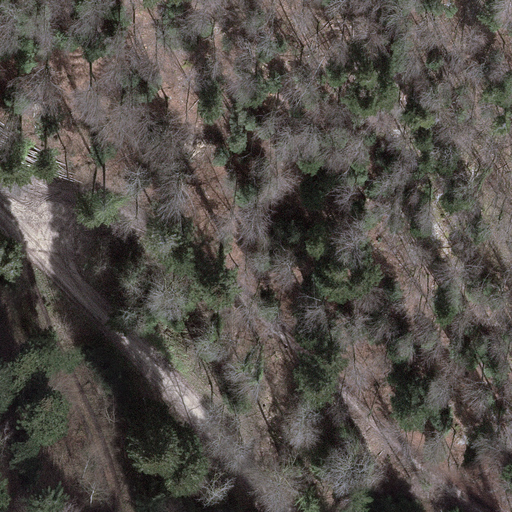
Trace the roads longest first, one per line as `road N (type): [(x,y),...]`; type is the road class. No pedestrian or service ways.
road 1 (track): [(482,511),(430,476),(196,257),(143,223),(86,208),(27,227),(25,261),(121,511)]
road 2 (track): [(285,511),(27,227),(0,207)]
